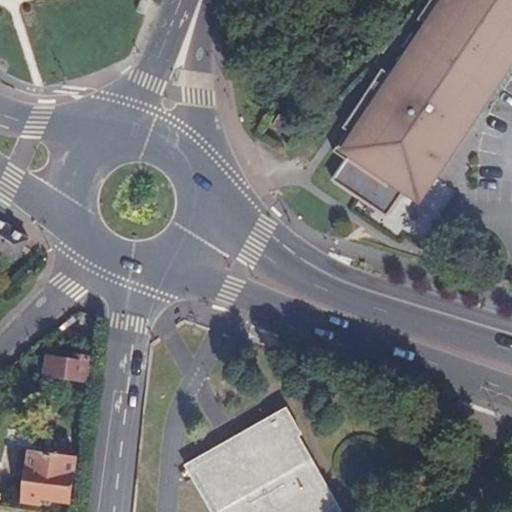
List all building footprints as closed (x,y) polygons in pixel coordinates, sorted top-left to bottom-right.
[(511,0),(428,0),(415,20),(421,24),(387,73),(380,69),(340,128),(344,131),(331,151),(343,160),(330,180),(385,216),(403,190),(417,199),(511,57),(511,0)] [(0,250),(18,262),(31,241),(0,221),(0,250)] [(52,360),(50,378),(89,385),(93,359),(78,357),(76,364),(52,360)] [(235,443),(189,470),(212,511),(342,511),(299,439),(303,437),(289,412),(235,443)] [(42,499),(72,504),(79,458),(33,452),(26,503),(40,505),(42,499)]
